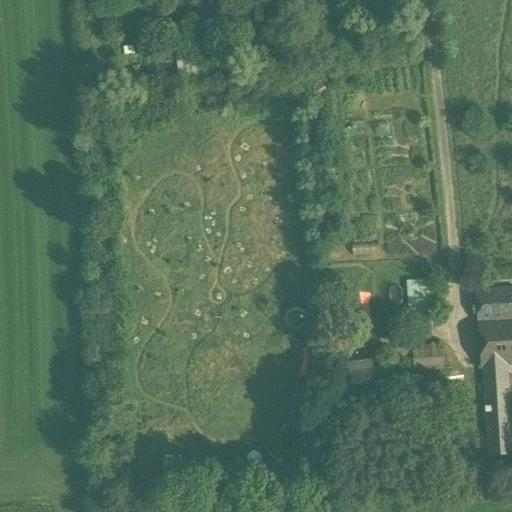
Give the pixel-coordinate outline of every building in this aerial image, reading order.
[(178,82),(198,80),(197,57),(177,58),(178,82)] [(312,100),(326,92),(319,79),(305,87),(312,100)] [(511,288),(477,291),(488,457),(511,455),(511,439),(507,366),(511,365),(511,288)] [(444,370),(442,345),(412,347),(412,349),(388,350),(390,367),(413,365),(414,373),(444,370)] [(341,386),(374,382),(372,362),(339,365),(341,386)]
